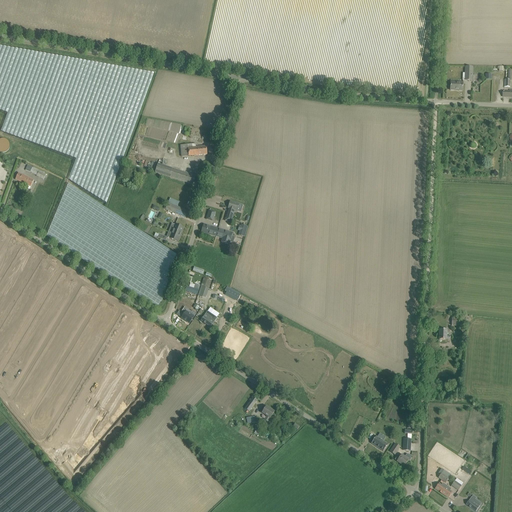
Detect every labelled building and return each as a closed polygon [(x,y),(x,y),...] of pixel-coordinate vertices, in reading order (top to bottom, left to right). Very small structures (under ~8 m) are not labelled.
[(450,82),(450,85),(450,90),(455,90),(459,90),(459,91),(462,91),(463,83),(450,82)] [(207,155),(206,146),(196,147),(196,144),(180,145),(181,157),(207,155)] [(155,173),(193,185),(196,176),(158,164),(155,173)] [(44,179),(46,173),(27,165),(25,170),(44,179)] [(34,181),(26,177),(18,173),(15,180),(31,187),(34,181)] [(226,218),(225,221),(231,223),(234,210),(237,211),(239,204),(230,202),(228,208),(229,209),(226,218)] [(165,206),(164,209),(166,209),(179,215),(182,209),(168,203),(167,207),(165,206)] [(172,223),(170,230),(168,235),(171,236),(170,238),(178,242),(183,228),(172,223)] [(204,224),(201,232),(216,237),(222,239),(221,242),(229,245),(230,242),(233,243),(235,237),(232,236),(233,233),(218,229),(204,224)] [(239,226),(238,230),(240,231),(238,235),(244,237),(247,226),(242,225),(241,226),(239,226)] [(201,286),(209,288),(211,281),(204,278),(201,286)] [(182,290),(197,295),(200,285),(195,283),(193,287),(185,284),(182,290)] [(207,292),(208,289),(202,287),(199,296),(204,297),(206,292),(207,292)] [(237,292),(230,289),(229,288),(227,287),(225,291),(227,292),(226,293),(238,299),(240,294),(238,293),(237,293),(237,292)] [(181,318),(187,322),(192,315),(190,314),(191,312),(185,307),(181,312),(184,314),(181,318)] [(216,318),(217,318),(208,312),(201,321),(210,328),(210,327),(214,321),(216,318)] [(452,318),(452,326),(465,326),(466,318),(452,318)] [(439,340),(444,340),(450,340),(450,336),(447,336),(447,330),(440,330),(439,340)] [(257,401),(253,397),(245,409),(249,412),(257,401)] [(266,407),(263,411),(262,413),(267,416),(264,420),(267,423),(274,412),(266,407)] [(403,450),(410,451),(411,434),(409,434),(409,439),(404,439),(403,450)] [(388,445),(376,437),(371,444),(383,452),(388,445)] [(395,444),(393,448),(390,452),(395,455),(397,451),(400,447),(395,444)] [(399,457),(398,456),(395,460),(397,461),(402,465),(402,464),(404,465),(404,466),(408,460),(410,461),(411,456),(406,454),(405,456),(402,454),(399,457)] [(440,476),(438,478),(446,483),(449,478),(441,473),(440,476)] [(462,486),(455,481),(451,485),(458,491),(462,486)] [(439,483),(435,489),(445,496),(448,498),(450,496),(452,492),(449,490),(450,489),(442,483),(441,485),(439,483)] [(65,511),(38,490),(20,511),(65,511)] [(473,496),(467,505),(476,511),(480,506),(474,502),(477,498),(473,496)]
